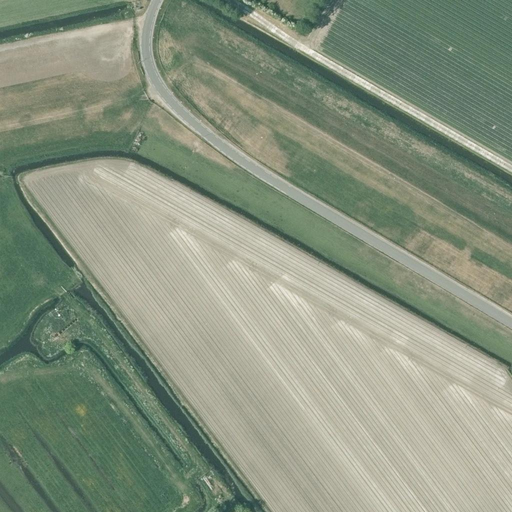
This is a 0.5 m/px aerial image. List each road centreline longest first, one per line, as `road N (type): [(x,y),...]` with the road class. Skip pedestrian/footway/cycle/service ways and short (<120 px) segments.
road 1 (unclassified): [(511,323),(244,164),(191,122),(161,91),(146,60),(146,26),(157,0)]
road 2 (track): [(228,0),(511,170)]
